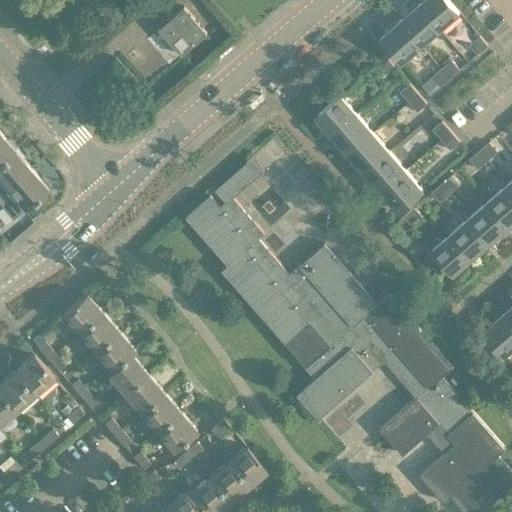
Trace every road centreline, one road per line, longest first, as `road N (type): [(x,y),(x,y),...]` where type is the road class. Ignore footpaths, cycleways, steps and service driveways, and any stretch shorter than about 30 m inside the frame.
road 1 (tertiary): [(117,187),(326,0)]
road 2 (tertiary): [(117,187),(0,54)]
road 3 (tertiary): [(0,291),(117,187)]
